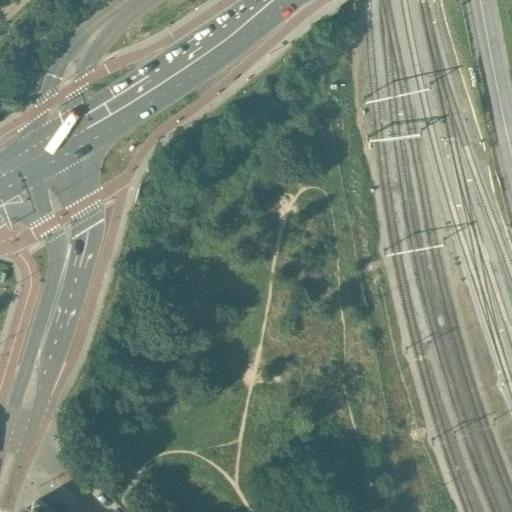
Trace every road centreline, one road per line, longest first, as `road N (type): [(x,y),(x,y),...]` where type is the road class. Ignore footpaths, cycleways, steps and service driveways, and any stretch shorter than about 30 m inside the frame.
road 1 (primary): [(80,133),(277,0)]
road 2 (residential): [(17,421),(66,260)]
road 3 (residential): [(66,260),(86,230),(80,133)]
road 4 (residential): [(99,511),(17,421)]
